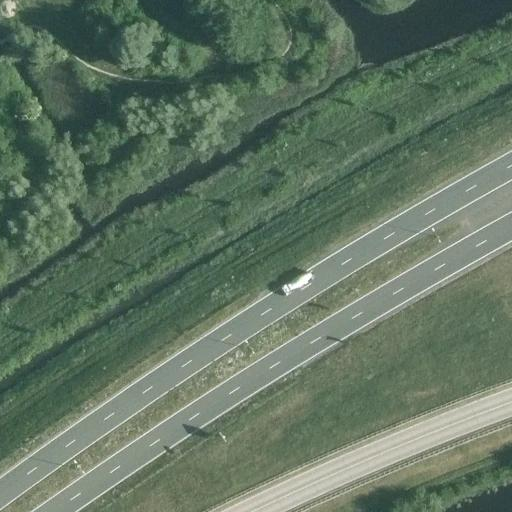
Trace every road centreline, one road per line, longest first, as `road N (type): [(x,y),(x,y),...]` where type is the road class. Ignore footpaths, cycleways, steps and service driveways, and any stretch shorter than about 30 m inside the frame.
road 1 (trunk): [(511,172),(360,255),(0,498)]
road 2 (trunk): [(57,511),(345,325),(511,235)]
